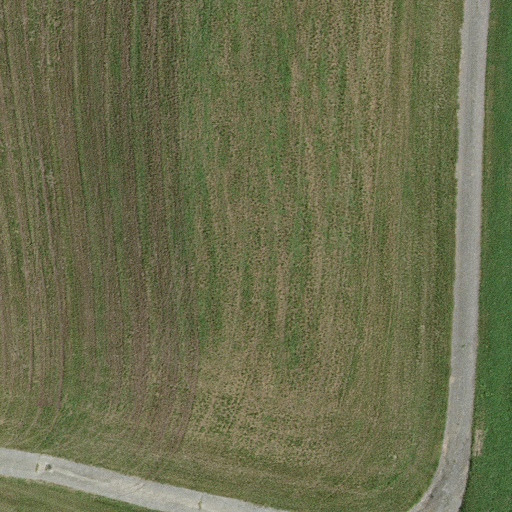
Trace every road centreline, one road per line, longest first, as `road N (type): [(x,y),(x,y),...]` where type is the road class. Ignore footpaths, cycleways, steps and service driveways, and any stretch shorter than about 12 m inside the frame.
road 1 (track): [(482,0),(463,379),(434,511)]
road 2 (track): [(229,511),(0,467)]
